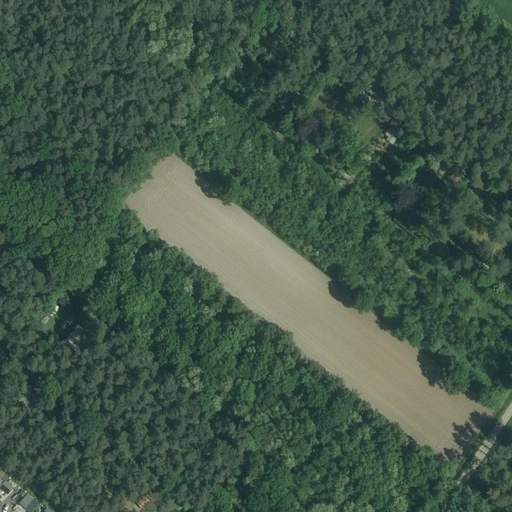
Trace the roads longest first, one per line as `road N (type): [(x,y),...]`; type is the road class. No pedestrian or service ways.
road 1 (residential): [(0,352),(193,511)]
road 2 (residential): [(440,511),(511,407)]
